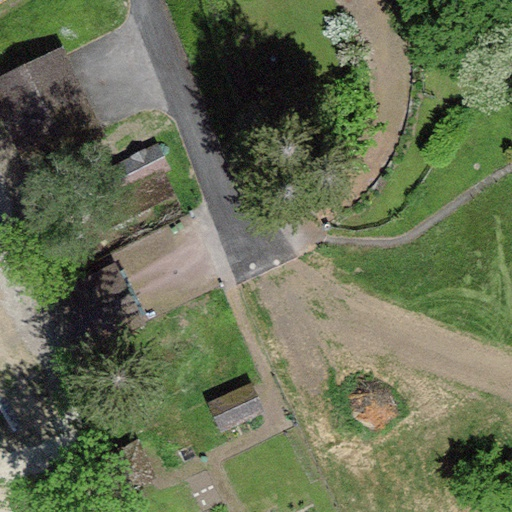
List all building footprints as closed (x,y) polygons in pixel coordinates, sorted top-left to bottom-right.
[(99,136),(58,52),(0,80),(0,94),(36,167),(99,136)] [(164,168),(155,150),(83,187),(93,205),(164,168)] [(87,351),(143,322),(114,267),(58,295),(87,351)] [(250,387),(214,403),(224,427),(261,411),(250,387)] [(152,476),(137,445),(106,459),(120,491),(152,476)]
